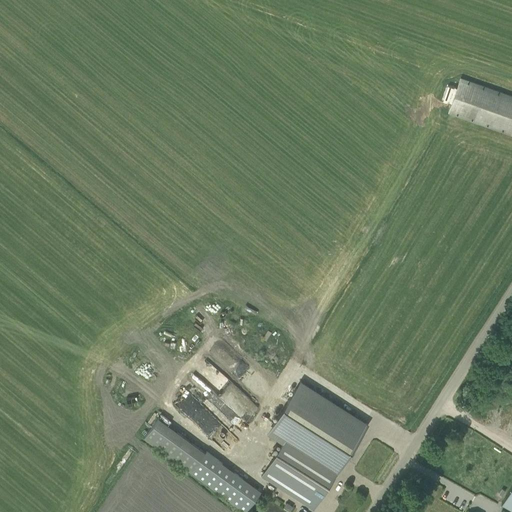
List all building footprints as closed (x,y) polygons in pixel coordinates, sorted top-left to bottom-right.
[(511,134),(511,96),(460,78),(456,89),(451,103),(448,112),(511,134)] [(447,85),(442,101),(446,103),(447,101),(451,103),(456,89),(447,85)] [(217,304),(207,315),(218,325),(228,314),(217,304)] [(206,361),(195,372),(202,379),(213,368),(206,361)] [(277,451),(260,476),(311,509),(313,510),(340,469),(344,462),(367,428),(369,425),(301,382),(268,433),(283,442),(277,451)] [(185,412),(196,401),(186,391),(175,402),(185,412)] [(246,511),(261,492),(206,451),(190,473),(243,511),(246,511)] [(511,484),(502,503),(511,508),(511,484)]
